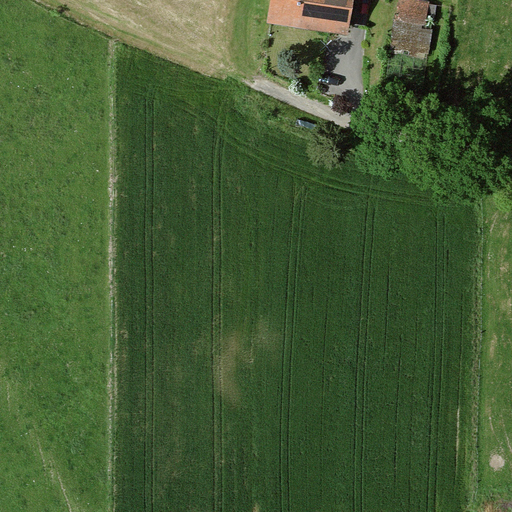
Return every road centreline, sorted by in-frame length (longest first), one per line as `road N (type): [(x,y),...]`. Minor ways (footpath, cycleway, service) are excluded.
road 1 (residential): [(511,163),(356,122),(259,82)]
road 2 (track): [(58,0),(197,71),(259,82)]
